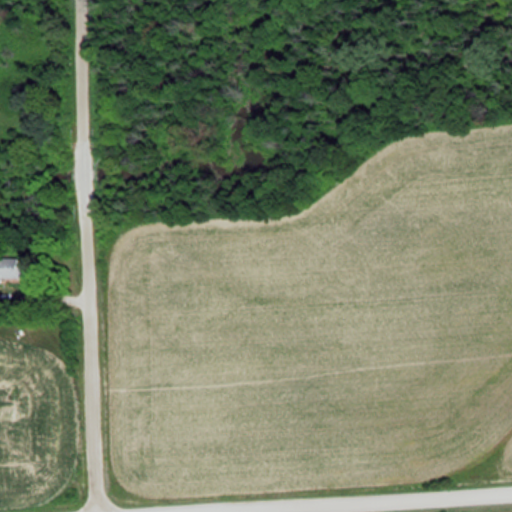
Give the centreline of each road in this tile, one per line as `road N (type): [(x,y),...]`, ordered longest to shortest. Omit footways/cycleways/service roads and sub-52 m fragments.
road 1 (residential): [(84,0),(91,511)]
road 2 (residential): [(73,511),(511,486)]
